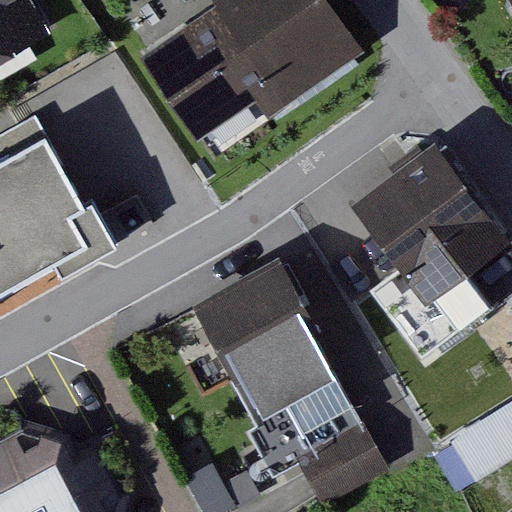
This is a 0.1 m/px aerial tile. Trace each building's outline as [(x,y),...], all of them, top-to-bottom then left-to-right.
[(0,0),(0,67),(53,37),(31,0),(0,0)] [(361,48),(328,0),(221,0),(146,51),(212,149),(361,48)] [(0,315),(116,253),(91,207),(85,210),(35,120),(0,138),(0,315)] [(428,310),(510,249),(433,147),(352,209),(428,310)] [(312,263),(219,318),(302,461),(396,406),(312,263)] [(511,472),(511,412),(470,439),(497,482),(511,472)] [(139,511),(92,423),(0,471),(0,511),(139,511)] [(248,450),(190,473),(205,511),(207,511),(263,490),(248,450)]
